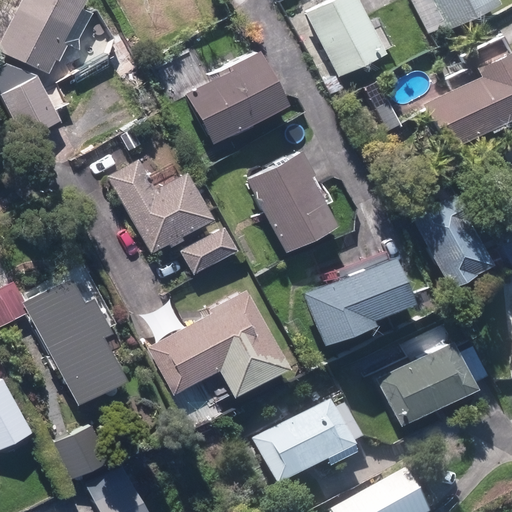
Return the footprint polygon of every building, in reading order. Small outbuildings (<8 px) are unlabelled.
[(19,0),(0,41),(0,46),(48,70),(81,0),(19,0)] [(359,0),(322,0),(304,9),(336,72),(384,48),(359,0)] [(434,0),(447,25),(495,0),(434,0)] [(423,100),(447,146),(511,111),(511,41),(476,61),(480,69),(423,100)] [(184,89),(211,139),(286,98),(257,44),(229,59),(231,63),(184,89)] [(58,116),(37,73),(1,90),(22,133),(58,116)] [(405,119),(390,93),(372,103),(386,129),(405,119)] [(296,146),(246,173),(285,246),(335,219),(296,146)] [(107,173),(149,248),(210,213),(184,167),(153,185),(137,156),(107,173)] [(454,187),(409,212),(448,283),(490,260),(464,214),(468,212),(454,187)] [(180,248),(192,270),(235,246),(222,223),(180,248)] [(396,260),(306,297),(326,344),(376,324),(375,321),(415,304),(396,260)] [(248,288),(146,343),(172,391),(219,366),(232,390),(288,360),(248,288)] [(376,376),(399,420),(474,382),(451,338),(376,376)] [(254,437),(276,482),(351,444),(329,399),(254,437)] [(0,410),(0,441),(13,435),(0,410)] [(85,420),(54,437),(73,474),(105,456),(85,420)] [(144,511),(147,511),(122,464),(88,483),(104,511),(144,511)] [(403,466),(328,509),(330,511),(421,511),(427,509),(403,466)]
